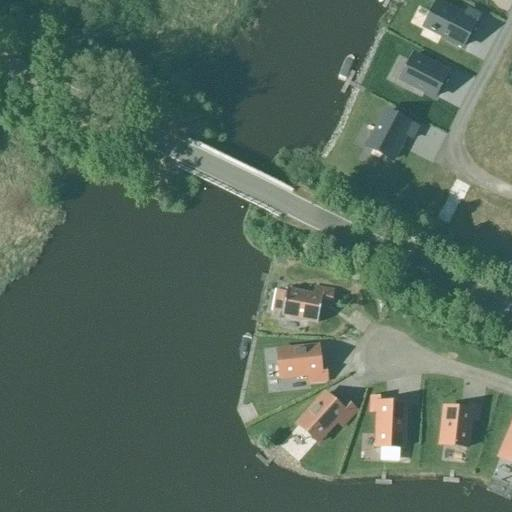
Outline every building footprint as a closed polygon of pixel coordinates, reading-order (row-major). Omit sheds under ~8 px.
[(437,4),(425,28),(463,48),(479,17),(468,11),(464,18),(437,4)] [(435,98),(447,74),(413,56),(401,80),(435,98)] [(511,107),(502,124),(511,129),(511,107)] [(392,161),(404,136),(412,140),(417,128),(386,113),(368,149),(392,161)] [(450,125),(422,123),(421,148),(449,150),(450,125)] [(504,162),(507,150),(477,143),(474,156),(504,162)] [(448,191),(436,215),(448,221),(459,196),(448,191)] [(317,324),(321,300),(331,302),(333,292),(315,288),(314,295),(286,290),(281,317),(317,324)] [(320,371),(318,347),(277,352),(280,379),(308,376),(309,383),(327,381),(325,371),(320,371)] [(345,367),(345,354),(331,353),(330,366),(345,367)] [(341,428),(356,411),(348,404),(342,412),(324,395),(297,425),(317,444),(336,423),(341,428)] [(380,398),(370,399),(371,411),(377,411),(377,446),(404,446),(403,404),(380,403),(380,398)] [(444,409),(441,445),(468,447),(471,419),(477,420),(479,406),(469,406),(468,411),(444,409)] [(511,419),(499,454),(511,459),(511,419)]
